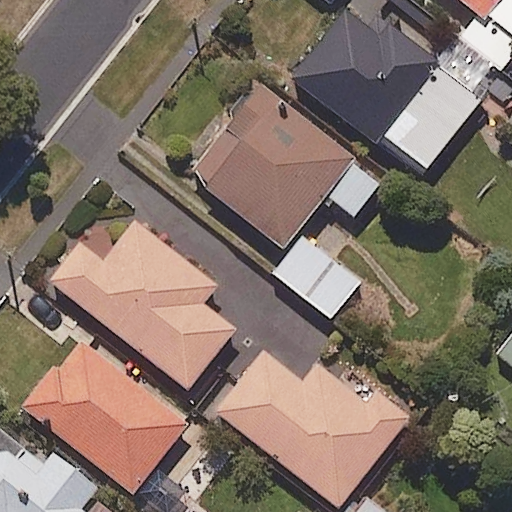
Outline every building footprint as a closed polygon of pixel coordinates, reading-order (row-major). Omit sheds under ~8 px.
[(511,0),(439,0),(475,28),(462,45),(501,77),(511,62),(511,0)] [(378,45),(346,19),(293,84),(373,149),(377,144),(422,181),(482,108),(388,32),(378,45)] [(381,190),(257,91),(187,178),(284,256),(327,204),(353,225),(381,190)] [(218,295),(136,231),(104,271),(79,251),(49,289),(188,399),(236,338),(203,313),(218,295)] [(359,289),(302,243),(272,280),(330,326),(359,289)] [(511,342),(498,359),(511,370),(511,342)] [(188,435),(79,348),(25,416),(134,503),(188,435)] [(303,392),(262,359),(215,419),(334,511),(342,511),(409,427),(375,400),(366,411),(317,374),(303,392)] [(46,474),(0,438),(0,511),(88,511),(97,501),(52,466),(46,474)]
